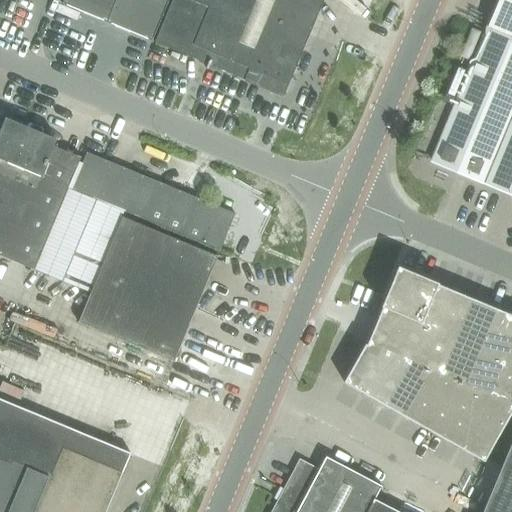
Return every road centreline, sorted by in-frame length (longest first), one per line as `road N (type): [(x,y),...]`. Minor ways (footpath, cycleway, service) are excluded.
road 1 (unclassified): [(345,204),(0,59)]
road 2 (tertiary): [(216,511),(345,204)]
road 3 (tertiary): [(345,204),(431,0)]
road 4 (unclassified): [(511,272),(345,204)]
